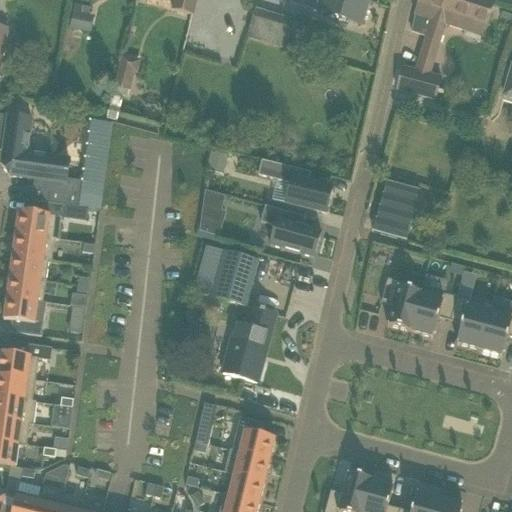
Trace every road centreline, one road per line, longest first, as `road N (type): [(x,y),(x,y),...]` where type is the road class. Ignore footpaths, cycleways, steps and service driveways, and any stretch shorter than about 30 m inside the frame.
road 1 (residential): [(330,342),(405,0)]
road 2 (residential): [(310,436),(501,484),(511,440)]
road 3 (residential): [(511,394),(330,342)]
